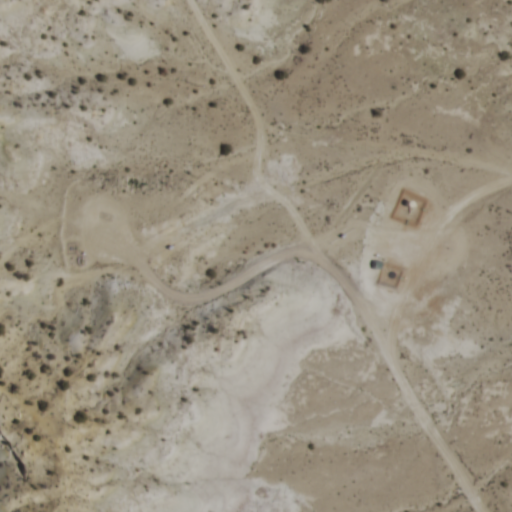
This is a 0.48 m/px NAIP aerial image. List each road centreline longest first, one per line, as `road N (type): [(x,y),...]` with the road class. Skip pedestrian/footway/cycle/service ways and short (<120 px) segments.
road 1 (residential): [(449,511),(338,316),(328,268),(269,226),(243,162),(179,93),(138,0)]
road 2 (track): [(328,268),(418,162),(511,125)]
